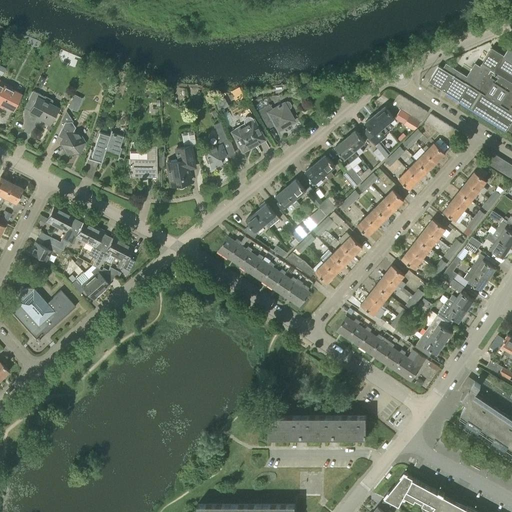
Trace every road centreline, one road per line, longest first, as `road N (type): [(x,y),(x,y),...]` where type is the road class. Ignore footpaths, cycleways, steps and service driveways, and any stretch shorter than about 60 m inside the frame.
road 1 (residential): [(180,248),(397,71)]
road 2 (residential): [(306,332),(481,134)]
road 3 (residential): [(35,370),(180,248)]
road 4 (residential): [(306,332),(180,248)]
road 5 (residential): [(180,248),(46,179)]
road 6 (residential): [(425,412),(306,332)]
road 7 (tertiary): [(425,412),(498,304)]
road 8 (residential): [(397,71),(511,23)]
road 9 (residential): [(511,499),(403,441)]
